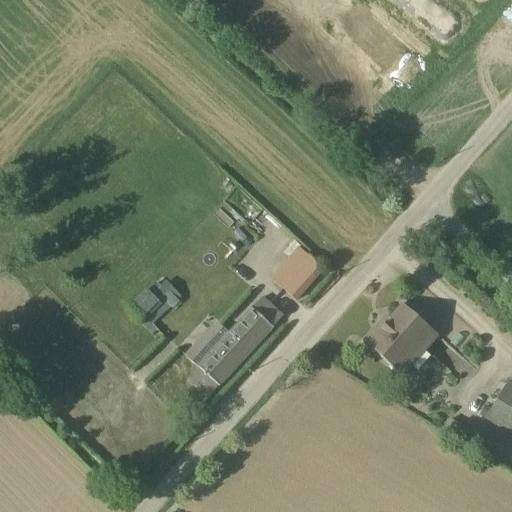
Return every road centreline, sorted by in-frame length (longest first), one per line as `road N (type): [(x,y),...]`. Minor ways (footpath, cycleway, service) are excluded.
road 1 (unclassified): [(418,203),(142,511)]
road 2 (unclassified): [(511,102),(418,203)]
road 3 (unclassified): [(418,203),(511,285)]
